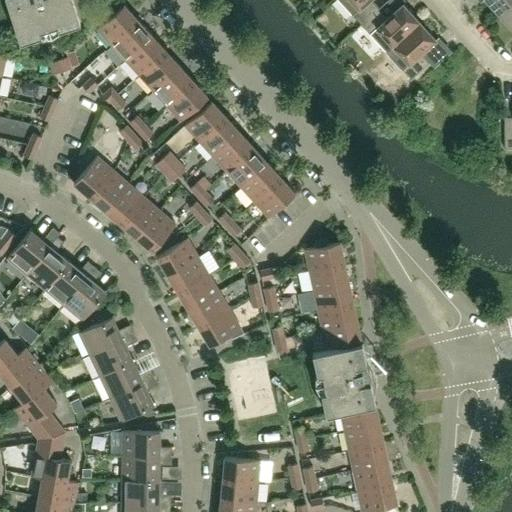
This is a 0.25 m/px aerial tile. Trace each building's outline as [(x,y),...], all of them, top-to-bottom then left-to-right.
[(80,22),(72,0),(6,0),(20,41),(80,22)] [(372,0),(338,0),(361,24),(379,8),(372,0)] [(511,3),(511,0),(485,0),(500,15),(511,3)] [(343,23),(349,17),(334,1),(328,7),(343,23)] [(386,52),(419,22),(402,3),(388,17),(379,8),(361,24),(386,52)] [(511,3),(500,15),(511,28),(511,3)] [(111,44),(137,20),(123,4),(97,29),(111,44)] [(125,59),(151,35),(137,20),(111,44),(125,59)] [(421,53),(435,40),(419,22),(386,52),(411,79),(429,63),(421,53)] [(139,75),(165,50),(151,35),(125,59),(139,75)] [(152,90),(179,66),(165,50),(139,75),(152,90)] [(68,56),(59,59),(63,71),(72,68),(68,56)] [(53,74),(63,71),(59,59),(49,63),(53,74)] [(362,61),(354,69),(360,75),(368,67),(362,61)] [(166,105),(193,81),(179,66),(152,90),(166,105)] [(91,77),(82,85),(90,93),(99,85),(91,77)] [(180,121),(207,96),(193,81),(166,105),(180,121)] [(118,94),(111,86),(101,95),(109,103),(111,102),(118,94)] [(49,94),(44,105),(54,110),(59,99),(49,94)] [(126,102),(118,94),(111,102),(118,110),(126,102)] [(198,140),(225,116),(211,101),(184,125),(198,140)] [(49,121),(54,110),(44,105),(39,116),(49,121)] [(129,122),(138,131),(146,124),(138,115),(129,122)] [(212,156),(239,131),(225,116),(198,140),(212,156)] [(119,132),(127,141),(135,133),(127,124),(119,132)] [(154,133),(146,124),(138,131),(146,141),(154,133)] [(226,171),(253,147),(239,131),(212,156),(226,171)] [(33,133),(28,144),(38,148),(43,137),(33,133)] [(143,142),(135,133),(127,141),(135,150),(143,142)] [(33,159),(38,148),(28,144),(23,155),(33,159)] [(240,186),(267,162),(253,147),(226,171),(240,186)] [(178,160),(170,151),(163,157),(171,166),(178,160)] [(89,196),(113,169),(97,156),(73,183),(89,196)] [(171,166),(163,157),(156,164),(164,173),(171,166)] [(186,169),(178,160),(171,166),(179,175),(186,169)] [(254,202),(281,177),(267,162),(240,186),(254,202)] [(179,175),(171,166),(164,173),(172,182),(179,175)] [(105,210),(128,183),(113,169),(89,196),(105,210)] [(268,217),(295,193),(281,177),(254,202),(268,217)] [(190,189),(198,197),(206,190),(198,181),(190,189)] [(120,224),(144,196),(128,183),(105,210),(120,224)] [(214,199),(206,190),(198,197),(206,206),(214,199)] [(136,237),(160,210),(144,196),(120,224),(136,237)] [(188,208),(196,217),(205,209),(197,200),(188,208)] [(213,219),(205,209),(196,217),(205,226),(213,219)] [(152,251),(175,224),(160,210),(136,237),(152,251)] [(217,219),(225,228),(233,220),(225,211),(217,219)] [(241,229),(233,220),(225,228),(233,236),(241,229)] [(60,233),(53,227),(43,240),(30,229),(7,258),(26,273),(49,245),(50,244),(57,236),(60,233)] [(8,229),(1,239),(10,246),(17,236),(8,229)] [(45,289),(68,261),(56,251),(64,241),(57,236),(50,244),(49,245),(26,273),(45,289)] [(167,274),(198,255),(187,237),(156,256),(167,274)] [(0,253),(2,255),(10,246),(1,239),(0,239),(0,253)] [(344,261),(339,241),(304,249),(309,269),(344,261)] [(226,250),(234,259),(242,251),(234,243),(226,250)] [(251,260),(242,251),(234,259),(243,268),(251,260)] [(177,292),(208,273),(198,255),(167,274),(177,292)] [(63,304),(94,266),(88,261),(80,270),(68,261),(45,289),(63,304)] [(348,281),(344,261),(309,269),(313,289),(348,281)] [(83,320),(106,292),(93,281),(101,272),(94,266),(63,304),(83,320)] [(272,268),(260,271),(262,281),(274,279),(272,268)] [(188,310),(219,291),(208,273),(177,292),(188,310)] [(353,301),(348,281),(313,289),(317,309),(353,301)] [(248,284),(251,296),(261,294),(259,282),(248,284)] [(263,288),(266,299),(276,297),(274,286),(263,288)] [(199,327),(230,309),(219,291),(188,310),(199,327)] [(264,305),(261,294),(251,296),(253,307),(264,305)] [(279,309),(276,297),(266,299),(268,311),(279,309)] [(357,321),(353,301),(317,309),(322,328),(357,321)] [(89,354),(133,333),(130,325),(118,330),(108,308),(95,314),(99,321),(78,331),(89,354)] [(209,345),(240,327),(230,309),(199,327),(209,345)] [(20,318),(12,328),(19,333),(27,324),(20,318)] [(361,341),(357,321),(322,328),(326,349),(361,341)] [(273,329),(275,340),(286,338),(284,326),(273,329)] [(132,360),(126,346),(137,341),(133,333),(89,354),(99,375),(132,360)] [(0,363),(15,352),(4,338),(0,341),(0,363)] [(289,349),(286,338),(275,340),(277,351),(289,349)] [(376,381),(366,362),(361,341),(326,349),(312,352),(325,414),(339,411),(375,403),(373,395),(375,394),(376,381)] [(0,374),(10,387),(39,364),(25,347),(17,354),(15,352),(0,363),(0,374)] [(73,360),(55,370),(63,385),(81,376),(73,360)] [(154,376),(150,368),(139,374),(132,360),(99,375),(110,397),(154,376)] [(18,413),(46,390),(44,388),(52,381),(39,364),(10,387),(22,402),(14,408),(18,413)] [(153,404),(146,389),(158,384),(154,376),(110,397),(120,420),(153,404)] [(53,417),(48,410),(57,403),(46,390),(18,413),(34,433),(53,417)] [(79,398),(70,401),(75,412),(84,408),(79,398)] [(379,423),(375,403),(339,411),(344,431),(379,423)] [(384,443),(379,423),(344,431),(348,451),(384,443)] [(294,428),(296,440),(307,438),(305,426),(294,428)] [(159,447),(159,430),(123,430),(122,455),(171,456),(171,447),(159,447)] [(310,450),(307,438),(296,440),(299,452),(310,450)] [(388,463),(384,443),(348,451),(353,470),(388,463)] [(68,477),(71,460),(60,458),(62,450),(37,445),(32,470),(68,477)] [(159,479),(159,464),(171,464),(171,456),(122,455),(122,479),(159,479)] [(258,481),(260,460),(224,457),(222,478),(258,481)] [(287,466),(290,477),(301,475),(298,463),(287,466)] [(392,483),(388,463),(353,470),(357,490),(392,483)] [(302,468),(305,480),(316,477),(313,466),(302,468)] [(82,469),(82,478),(91,478),(91,469),(82,469)] [(74,503),(78,482),(67,480),(68,477),(32,470),(31,476),(42,478),(38,496),(74,503)] [(303,487),(301,475),(290,477),(292,489),(303,487)] [(318,489),(316,477),(305,480),(307,491),(318,489)] [(256,502),(258,481),(222,478),(220,498),(256,502)] [(158,495),(159,479),(122,479),(122,503),(171,504),(171,495),(158,495)] [(397,503),(392,483),(357,490),(361,511),(382,506),(394,504),(397,503)] [(87,492),(76,493),(76,501),(87,501),(87,492)] [(71,511),(73,504),(74,503),(38,496),(35,511),(71,511)] [(255,511),(256,502),(220,498),(218,511),(255,511)] [(322,498),(309,500),(311,509),(324,507),(322,498)] [(170,511),(171,504),(122,503),(121,511),(170,511)] [(296,506),(297,511),(309,511),(307,503),(296,506)]
